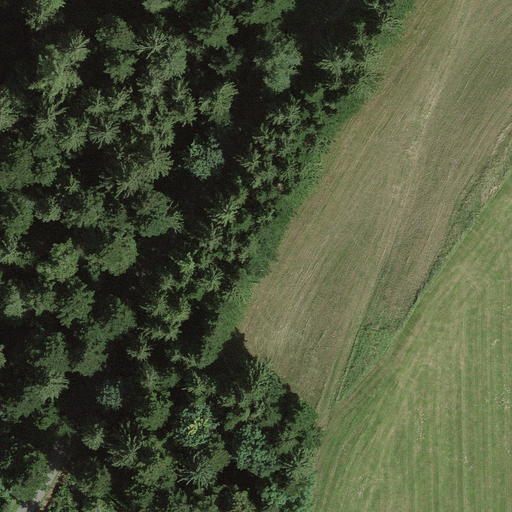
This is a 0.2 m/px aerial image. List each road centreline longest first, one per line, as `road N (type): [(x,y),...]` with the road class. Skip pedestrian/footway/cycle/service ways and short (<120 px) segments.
road 1 (track): [(357,0),(276,83),(187,204),(141,278),(25,511)]
road 2 (track): [(0,270),(253,91),(276,83)]
